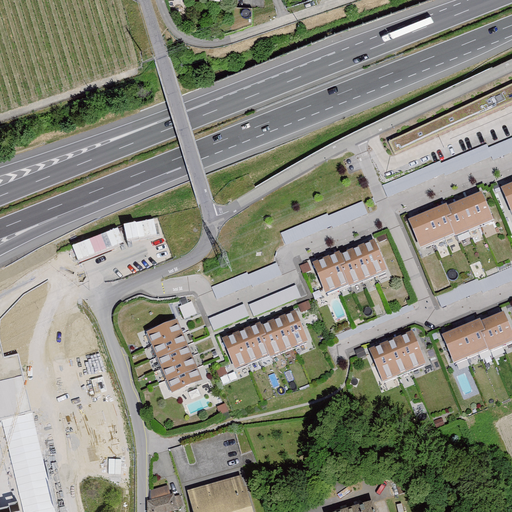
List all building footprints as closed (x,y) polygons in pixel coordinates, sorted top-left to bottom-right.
[(511,83),(388,142),(393,155),(511,104),(511,83)] [(441,161),(383,186),(389,198),(445,175),(446,177),(492,158),(494,161),(511,153),(511,138),(490,148),(488,144),(442,164),(441,161)] [(485,194),(412,225),(425,255),(497,224),(485,194)] [(281,232),(286,245),(368,213),(363,200),(281,232)] [(378,244),(315,267),(327,299),(389,276),(378,244)] [(277,262),(212,285),(216,298),(282,276),(277,262)] [(441,306),(511,281),(511,267),(437,294),(441,306)] [(250,306),(255,319),(305,301),(299,287),(250,306)] [(180,306),(184,318),(197,313),(192,302),(180,306)] [(215,335),(250,321),(245,307),(210,321),(215,335)] [(301,314),(226,342),(238,374),(313,345),(301,314)] [(511,333),(505,316),(447,339),(458,367),(511,345),(511,333)] [(181,322),(149,335),(175,398),(207,385),(181,322)] [(418,336),(373,353),(386,386),(431,369),(418,336)] [(225,366),(217,369),(222,384),(231,381),(225,366)] [(187,493),(192,511),(251,511),(241,476),(187,493)] [(172,495),(169,486),(152,490),(154,501),(151,502),(151,511),(180,511),(177,494),(172,495)]
